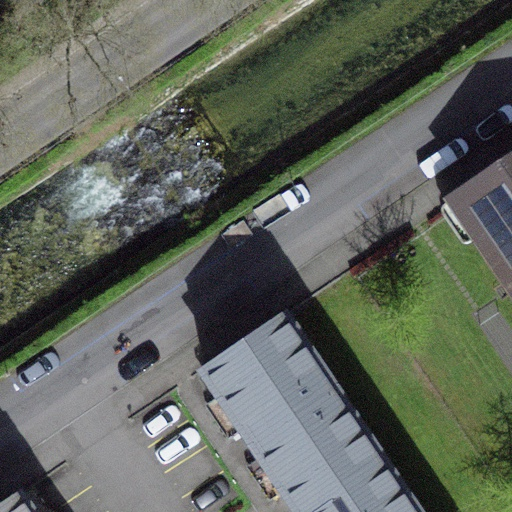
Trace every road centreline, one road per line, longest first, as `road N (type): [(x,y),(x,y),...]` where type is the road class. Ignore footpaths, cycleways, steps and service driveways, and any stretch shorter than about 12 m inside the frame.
road 1 (residential): [(0,420),(511,77)]
road 2 (tertiary): [(208,0),(0,142)]
